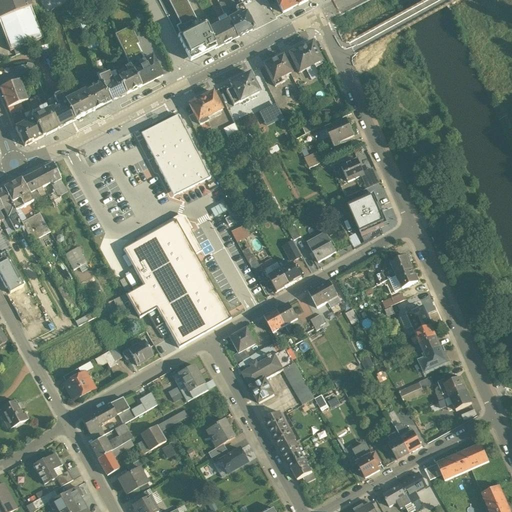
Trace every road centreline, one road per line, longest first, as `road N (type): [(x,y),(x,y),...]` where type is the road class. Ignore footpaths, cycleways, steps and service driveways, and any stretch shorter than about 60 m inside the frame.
road 1 (secondary): [(14,165),(277,37)]
road 2 (residential): [(210,343),(411,227)]
road 3 (residential): [(500,421),(411,227)]
road 4 (residential): [(500,421),(322,511)]
road 5 (residential): [(301,511),(210,343)]
road 6 (residential): [(411,227),(339,59)]
road 7 (residential): [(70,420),(210,343)]
road 8 (residential): [(70,420),(0,294)]
road 9 (unclassified): [(339,59),(449,0)]
